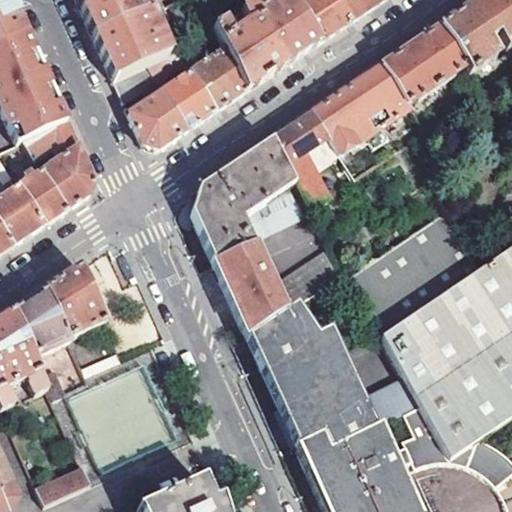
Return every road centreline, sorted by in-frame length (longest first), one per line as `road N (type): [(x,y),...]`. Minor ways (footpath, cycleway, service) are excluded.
road 1 (residential): [(442,0),(133,206)]
road 2 (residential): [(133,206),(271,511)]
road 3 (residential): [(133,206),(39,0)]
road 4 (residential): [(133,206),(0,294)]
